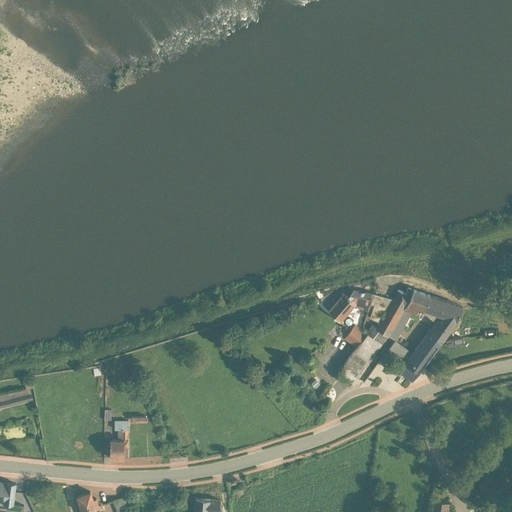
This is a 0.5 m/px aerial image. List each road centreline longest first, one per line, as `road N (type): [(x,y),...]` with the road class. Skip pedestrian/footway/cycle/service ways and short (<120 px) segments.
road 1 (unclassified): [(0,463),(176,472),(329,431)]
road 2 (unclassified): [(396,398),(511,363)]
